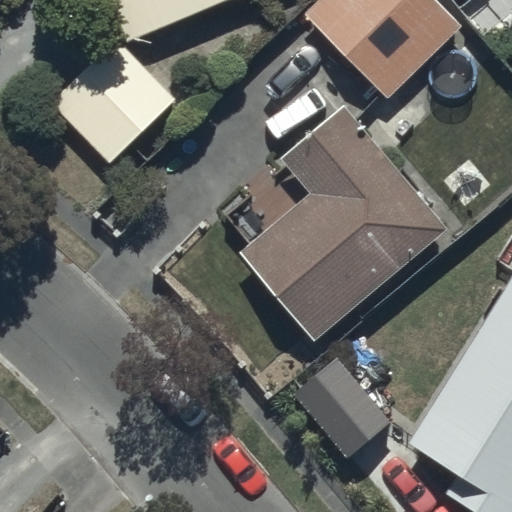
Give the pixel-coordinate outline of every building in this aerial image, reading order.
[(105,0),(123,41),(220,0),(105,0)] [(315,0),(300,15),(385,99),(461,26),(434,0),(315,0)] [(109,163),(175,99),(114,36),(48,100),(109,163)] [(447,230),(340,103),(277,155),(306,191),(234,250),(310,342),(447,230)] [(511,204),(503,213),(511,223),(511,204)] [(433,511),(453,511),(511,461),(511,292),(495,283),(447,369),(369,436),(433,511)]
